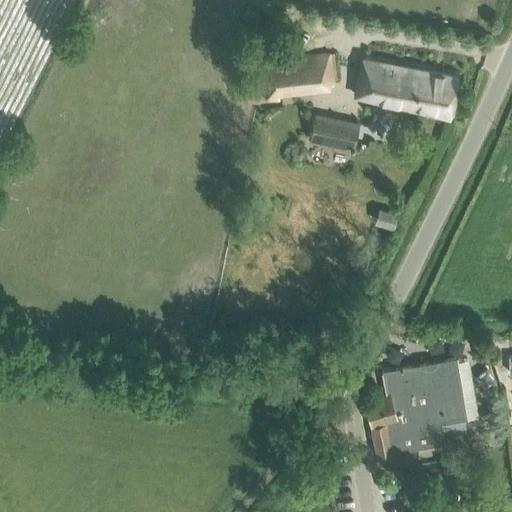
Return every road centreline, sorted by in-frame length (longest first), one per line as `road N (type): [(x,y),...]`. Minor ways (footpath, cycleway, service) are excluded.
road 1 (unclassified): [(368,511),(352,417),(357,376),(511,52)]
road 2 (track): [(357,376),(310,372),(275,390),(127,384),(0,365)]
